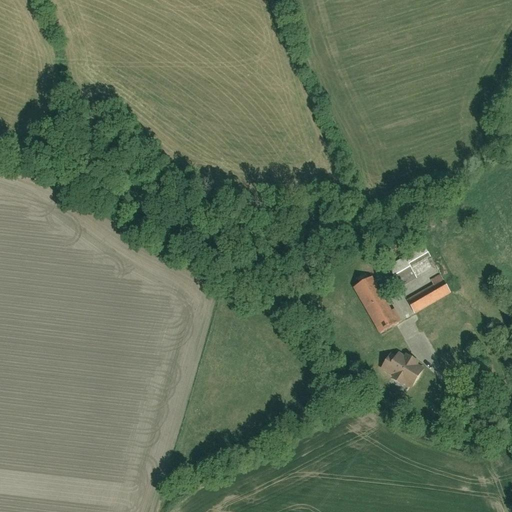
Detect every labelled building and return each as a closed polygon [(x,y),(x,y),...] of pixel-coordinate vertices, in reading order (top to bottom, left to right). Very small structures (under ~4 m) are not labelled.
[(425,281),(415,265),(432,254),(427,246),(391,269),(406,293),(425,281)] [(380,335),(398,325),(372,282),(354,292),(380,335)] [(412,320),(453,295),(445,282),(404,307),(412,320)] [(342,318),(351,295),(325,285),(316,308),(342,318)] [(424,334),(437,356),(491,324),(478,302),(424,334)] [(398,351),(384,375),(415,393),(429,369),(398,351)] [(444,398),(422,392),(416,416),(438,422),(444,398)]
